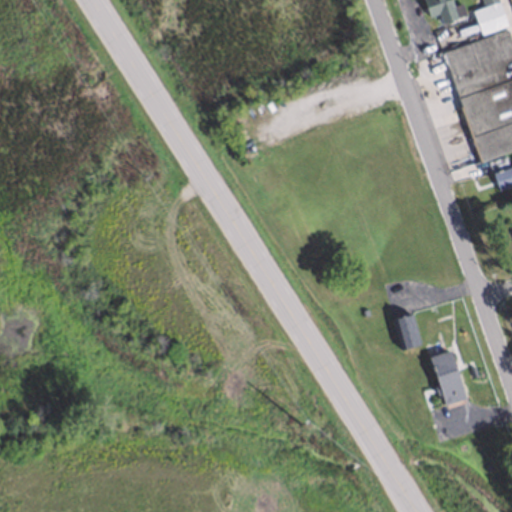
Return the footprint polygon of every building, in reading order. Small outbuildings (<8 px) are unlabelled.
[(439,23),(435,12),(424,16),(418,0),(448,0),(450,3),(457,1),(462,14),(439,23)] [(477,33),(468,9),(482,5),(480,0),(495,0),(504,23),(477,33)] [(511,147),(477,160),(439,52),(505,29),(506,31),(511,29),(511,147)] [(511,183),(496,189),(490,170),(511,162),(511,183)] [(397,349),(388,317),(409,311),(417,343),(397,349)] [(441,406),(425,355),(445,348),(462,399),(441,406)] [(469,376),(466,366),(472,364),(475,374),(469,376)]
